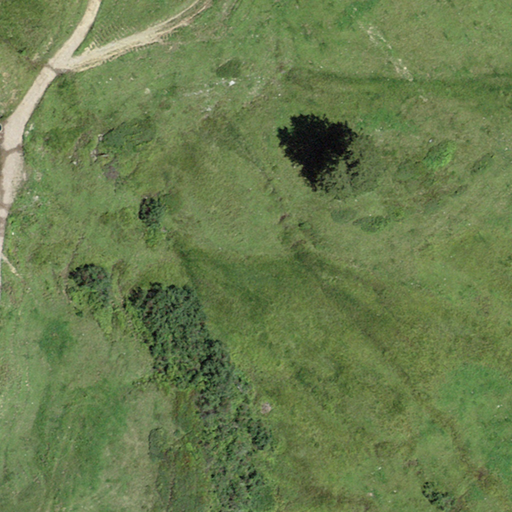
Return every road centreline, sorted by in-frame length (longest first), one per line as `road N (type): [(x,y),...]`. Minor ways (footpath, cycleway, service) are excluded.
road 1 (track): [(0,238),(17,130),(98,0)]
road 2 (track): [(64,59),(109,53),(201,0)]
